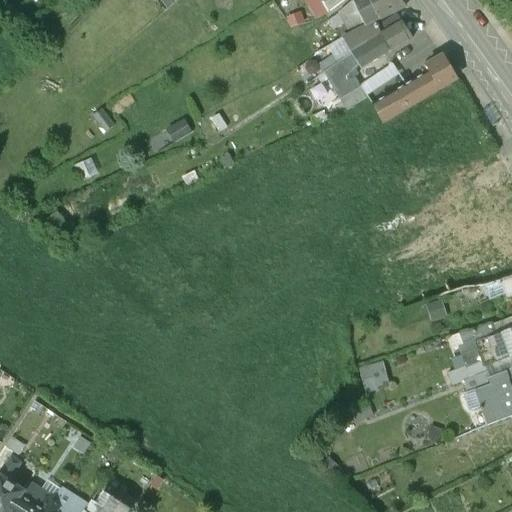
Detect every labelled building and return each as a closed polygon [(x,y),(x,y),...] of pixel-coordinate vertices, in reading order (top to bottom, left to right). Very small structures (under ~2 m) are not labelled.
[(305,0),(313,12),(316,10),(313,4),(319,0),(305,0)] [(344,0),(325,0),(322,3),(327,13),(345,1),(344,0)] [(379,20),(369,0),(355,0),(354,1),(366,27),(375,22),(379,20)] [(400,0),(369,0),(379,20),(404,6),(400,0)] [(354,1),(341,12),(352,34),(366,27),(354,1)] [(412,39),(397,16),(378,27),(375,22),(366,27),(352,34),(350,35),(344,39),(353,55),(363,48),(364,49),(380,38),(389,52),(412,39)] [(344,25),(335,30),(340,41),(344,39),(350,35),(344,25)] [(339,64),(323,75),(332,89),(352,77),(352,78),(356,76),(350,67),(356,66),(359,65),(365,64),(366,65),(389,52),(380,38),(364,49),(363,48),(353,55),(339,64)] [(431,72),(374,108),(383,123),(456,80),(442,57),(427,66),(431,72)] [(334,58),(318,68),(323,75),(339,64),(334,58)] [(380,71),(359,86),(360,88),(365,96),(398,74),(391,64),(380,71)] [(352,77),(332,89),(339,100),(360,88),(359,86),(355,80),(352,78),(352,77)] [(102,108),(90,118),(102,134),(114,125),(102,108)] [(186,119),(168,128),(176,142),(194,132),(186,119)] [(92,160),(74,166),(79,179),(97,172),(92,160)] [(156,168),(134,179),(146,203),(168,193),(156,168)] [(149,232),(145,225),(106,244),(158,344),(192,326),(226,393),(331,339),(325,327),(336,321),(319,287),(282,217),(274,201),(266,184),(154,242),(149,232)] [(511,277),(506,280),(501,281),(487,286),(485,286),(490,300),(506,294),(508,299),(511,297),(511,277)] [(441,299),(424,305),(430,322),(447,317),(441,299)] [(511,328),(495,335),(492,325),(471,332),(463,334),(474,365),(481,362),(482,364),(484,363),(494,359),(495,363),(511,356),(511,328)] [(463,334),(447,338),(451,351),(458,349),(464,368),(474,365),(463,334)] [(494,359),(484,363),(488,372),(491,377),(511,369),(511,356),(495,363),(494,359)] [(464,368),(447,374),(452,386),(464,382),(488,372),(484,363),(482,364),(481,362),(474,365),(464,368)] [(382,363),(359,369),(366,395),(389,388),(382,363)] [(511,369),(491,377),(488,372),(464,382),(468,393),(475,391),(481,407),(488,426),(511,416),(511,369)] [(468,393),(464,395),(471,411),(481,407),(475,391),(468,393)] [(12,459),(1,477),(9,482),(20,464),(12,459)] [(9,482),(1,477),(0,477),(0,511),(9,511),(23,491),(9,482)] [(46,511),(53,502),(27,485),(23,491),(9,511),(46,511)] [(53,502),(46,511),(57,511),(61,507),(53,502)]
